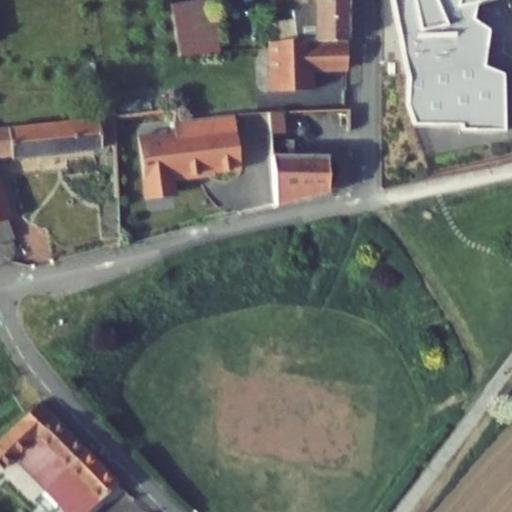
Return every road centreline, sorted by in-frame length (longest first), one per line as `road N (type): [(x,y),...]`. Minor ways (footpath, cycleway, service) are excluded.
road 1 (residential): [(0,289),(365,201),(369,0)]
road 2 (residential): [(170,511),(31,362),(0,307)]
